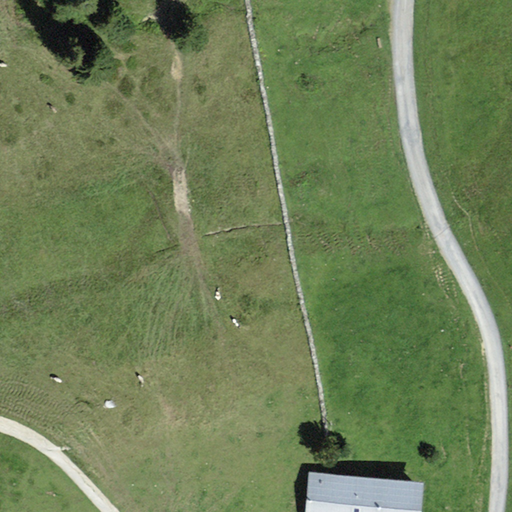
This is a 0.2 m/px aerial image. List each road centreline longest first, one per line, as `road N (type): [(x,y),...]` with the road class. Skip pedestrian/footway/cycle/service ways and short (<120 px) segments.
road 1 (track): [(498,511),(505,368),(415,147),(405,0)]
road 2 (track): [(109,511),(38,436),(0,424)]
